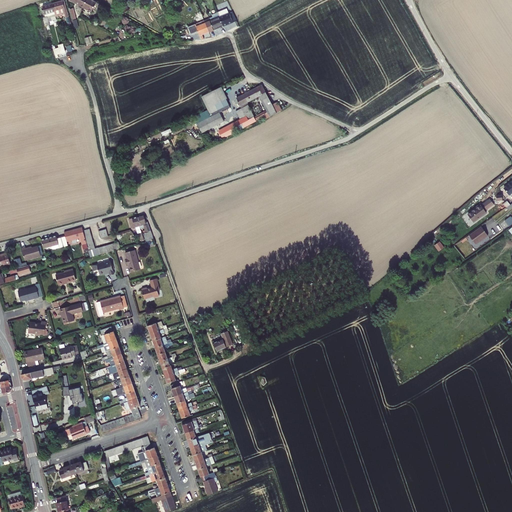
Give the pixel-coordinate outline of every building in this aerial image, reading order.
[(64,8),(65,13),(67,20),(72,18),(67,0),(63,0),(56,2),(58,10),(64,8)] [(84,0),(82,4),(95,10),(97,6),(86,0),(84,0)] [(58,10),(56,2),(45,5),(47,11),(45,12),(47,21),(51,20),(50,15),(53,14),(53,11),(58,10)] [(220,11),(222,16),(226,25),(236,21),(236,20),(239,19),(235,10),(232,12),(230,7),(220,11)] [(213,19),(217,29),(226,25),(222,16),(213,19)] [(212,31),(217,29),(213,19),(208,21),(212,31)] [(201,30),(204,38),(206,37),(205,33),(212,31),(208,21),(205,22),(204,20),(198,22),(201,30)] [(198,22),(190,25),(193,33),(201,30),(198,22)] [(222,101),(224,105),(232,101),(224,85),(211,92),(217,103),(222,101)] [(241,106),(247,103),(259,97),(266,93),(262,85),(236,99),(241,106)] [(248,106),(242,109),(237,111),(245,127),(265,116),(266,119),(277,114),(273,106),(272,105),(268,96),(261,100),(267,111),(254,118),(248,106)] [(232,101),(224,105),(227,112),(236,108),(232,101)] [(281,111),(277,104),(273,106),(277,114),(281,111)] [(226,123),(221,114),(199,126),(204,135),(226,123)] [(240,126),(237,120),(222,129),(225,134),(240,126)] [(482,201),(470,211),(475,218),(488,209),(482,201)] [(140,226),(141,229),(144,228),(146,233),(151,231),(148,223),(146,223),(143,215),(138,217),(141,226),(140,226)] [(141,226),(138,217),(129,220),(132,229),(136,228),(137,233),(141,232),(141,229),(140,226),(141,226)] [(86,229),(85,224),(67,229),(69,235),(70,238),(84,234),(85,241),(89,240),(89,239),(88,236),(87,233),(86,229)] [(484,224),(468,235),(469,237),(472,234),(478,242),(490,233),(484,224)] [(109,228),(102,230),(104,237),(111,235),(109,228)] [(60,234),(52,236),(54,245),(55,248),(71,244),(70,238),(69,235),(61,237),(60,234)] [(52,236),(45,238),(47,247),(54,245),(52,236)] [(29,248),(29,246),(25,247),(28,259),(43,255),(41,245),(35,246),(29,248)] [(98,247),(92,249),(94,255),(104,252),(102,246),(98,247)] [(137,248),(127,250),(129,256),(128,257),(129,263),(130,263),(132,262),(133,265),(134,269),(143,267),(137,248)] [(8,252),(4,253),(4,254),(0,255),(0,266),(11,263),(8,252)] [(17,259),(19,267),(30,264),(29,261),(24,262),(23,257),(17,259)] [(111,269),(112,270),(113,273),(117,272),(115,267),(114,261),(113,258),(94,263),(96,269),(101,267),(102,273),(107,272),(107,271),(107,270),(111,269)] [(32,264),(13,270),(14,273),(20,272),(19,271),(21,270),(22,273),(34,269),(32,264)] [(67,269),(67,271),(58,273),(61,284),(66,282),(78,278),(75,267),(67,269)] [(0,273),(0,284),(20,278),(18,273),(11,275),(10,271),(0,273)] [(162,288),(159,276),(152,278),(154,285),(149,287),(149,286),(144,287),(147,297),(156,294),(157,295),(162,294),(160,288),(162,288)] [(39,285),(20,290),(23,301),(28,299),(31,298),(31,299),(42,296),(39,285)] [(125,308),(124,305),(122,297),(121,295),(117,296),(117,297),(108,300),(107,299),(98,302),(100,309),(99,309),(100,311),(101,312),(102,311),(102,310),(104,310),(105,312),(120,308),(121,309),(125,308)] [(83,302),(63,308),(64,314),(65,314),(66,316),(65,316),(67,323),(77,320),(75,313),(86,310),(83,302)] [(38,322),(39,321),(33,321),(32,332),(39,332),(39,334),(44,334),(44,333),(48,334),(50,320),(45,320),(44,322),(44,323),(38,322)] [(147,326),(150,334),(167,328),(166,325),(162,327),(161,322),(147,326)] [(100,336),(103,344),(116,339),(114,331),(112,332),(111,327),(99,331),(101,335),(100,336)] [(167,328),(150,334),(153,341),(160,339),(159,335),(164,333),(164,332),(168,331),(167,328)] [(225,339),(216,342),(219,351),(228,347),(228,346),(235,343),(230,331),(223,334),(225,339)] [(160,339),(153,341),(155,348),(171,343),(170,340),(166,341),(165,337),(160,339)] [(106,352),(119,347),(116,339),(103,344),(99,345),(100,347),(104,346),(106,352)] [(155,348),(158,355),(165,352),(164,349),(168,347),(172,345),(171,343),(155,348)] [(77,346),(64,349),(66,360),(76,357),(76,355),(79,354),(77,346)] [(45,347),(29,351),(32,361),(30,362),(31,366),(41,364),(40,359),(47,358),(45,347)] [(122,354),(119,347),(106,352),(107,357),(103,358),(104,360),(108,359),(113,357),(122,354)] [(165,352),(158,355),(160,362),(167,359),(165,352)] [(122,354),(113,357),(114,360),(115,364),(124,361),(122,354)] [(160,362),(162,368),(170,365),(173,365),(171,361),(176,359),(175,356),(172,358),(167,359),(160,362)] [(118,372),(127,369),(124,361),(115,364),(112,366),(114,373),(118,372)] [(162,368),(165,376),(177,371),(181,370),(180,368),(177,369),(177,368),(172,370),(170,365),(162,368)] [(24,374),(25,379),(28,380),(35,379),(35,377),(36,377),(36,376),(47,373),(47,374),(57,372),(57,370),(57,367),(24,374)] [(129,376),(127,369),(118,372),(120,379),(129,376)] [(177,371),(165,376),(168,384),(176,381),(174,376),(178,374),(177,371)] [(120,379),(123,386),(132,383),(129,376),(120,379)] [(0,387),(14,384),(13,379),(1,381),(0,381),(0,387)] [(180,389),(178,382),(170,385),(174,396),(190,390),(189,388),(186,389),(185,388),(180,389)] [(124,390),(126,394),(135,391),(132,383),(123,386),(118,388),(115,389),(115,392),(119,390),(119,392),(124,390)] [(14,384),(0,387),(0,388),(1,393),(14,391),(15,388),(14,384)] [(68,387),(63,387),(63,396),(70,396),(71,399),(72,398),(73,404),(74,408),(78,407),(77,403),(83,402),(81,394),(79,388),(69,390),(68,387)] [(46,394),(44,388),(34,391),(36,399),(37,399),(38,406),(49,403),(47,394),(46,394)] [(174,396),(176,403),(184,400),(189,399),(188,394),(191,393),(190,390),(174,396)] [(120,404),(137,398),(135,391),(126,394),(127,398),(122,399),(122,400),(119,402),(120,404)] [(130,409),(137,407),(140,406),(137,398),(120,404),(120,407),(125,406),(126,411),(130,409)] [(184,400),(176,403),(179,411),(192,406),(191,403),(186,405),(184,400)] [(192,406),(179,411),(182,419),(190,416),(188,411),(196,409),(195,405),(192,406)] [(182,423),(185,433),(198,428),(202,427),(201,425),(197,426),(195,418),(182,423)] [(86,434),(86,435),(93,432),(91,426),(88,427),(86,422),(76,426),(69,429),(71,434),(75,433),(76,437),(82,435),(86,434)] [(185,433),(188,440),(196,437),(195,434),(199,432),(198,428),(185,433)] [(188,440),(190,447),(198,444),(203,443),(211,440),(208,433),(196,437),(188,440)] [(190,447),(193,455),(201,452),(206,450),(204,445),(212,442),(211,440),(203,443),(198,444),(190,447)] [(143,461),(160,455),(157,447),(155,448),(153,443),(147,445),(150,454),(146,456),(146,457),(142,458),(143,461)] [(14,449),(7,450),(7,449),(2,451),(3,456),(0,456),(1,463),(3,464),(5,464),(5,461),(16,458),(17,460),(21,459),(18,448),(14,449)] [(203,459),(201,452),(193,455),(195,462),(203,459)] [(163,462),(160,455),(143,461),(144,463),(148,462),(150,467),(163,462)] [(203,459),(195,462),(198,469),(206,467),(211,465),(209,459),(212,458),(212,456),(208,457),(203,459)] [(84,461),(75,464),(78,473),(91,468),(89,461),(84,462),(84,461)] [(148,475),(165,470),(163,462),(150,467),(151,472),(148,473),(148,475)] [(64,478),(78,473),(75,464),(65,467),(66,469),(62,470),(64,478)] [(107,481),(111,479),(109,466),(103,467),(107,481)] [(208,474),(206,467),(198,469),(200,476),(201,476),(208,474)] [(168,477),(165,470),(148,475),(149,478),(153,477),(155,482),(159,480),(168,477)] [(215,483),(212,472),(208,474),(201,476),(204,485),(205,485),(205,487),(204,487),(207,495),(217,491),(214,483),(215,483)] [(168,477),(159,480),(162,487),(170,484),(168,477)] [(158,491),(159,496),(172,491),(173,491),(170,484),(162,487),(153,490),(154,492),(158,491)] [(23,491),(9,494),(11,499),(24,496),(23,491)] [(172,491),(159,496),(161,500),(164,499),(168,511),(179,507),(174,495),(173,495),(172,491)] [(71,507),(68,493),(60,496),(61,501),(59,501),(61,509),(62,509),(71,507)] [(13,508),(19,507),(26,505),(24,496),(11,499),(13,508)]
